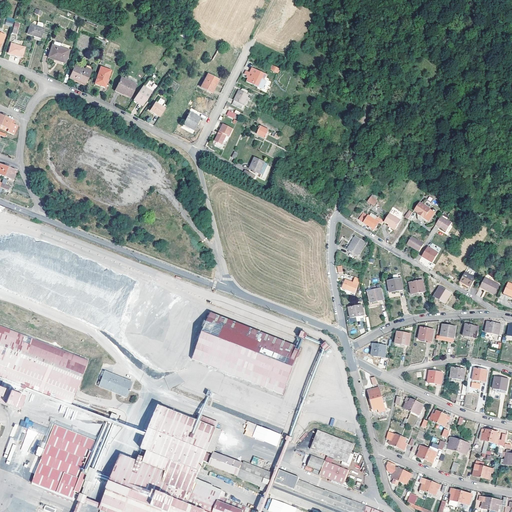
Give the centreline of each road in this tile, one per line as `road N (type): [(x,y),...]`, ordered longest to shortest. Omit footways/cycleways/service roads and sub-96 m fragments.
road 1 (unclassified): [(343,339),(37,216)]
road 2 (track): [(335,214),(408,0)]
road 3 (residential): [(491,315),(335,214)]
road 4 (track): [(222,260),(159,168),(116,149)]
road 5 (residential): [(51,85),(194,151)]
road 6 (residential): [(491,315),(414,318),(346,347)]
road 7 (unclassified): [(381,452),(511,493)]
road 8 (residential): [(511,373),(461,359),(389,379)]
road 9 (unclassified): [(335,214),(331,267),(343,339)]
road 10 (residential): [(251,42),(194,151)]
road 11 (unclassified): [(398,384),(511,426)]
